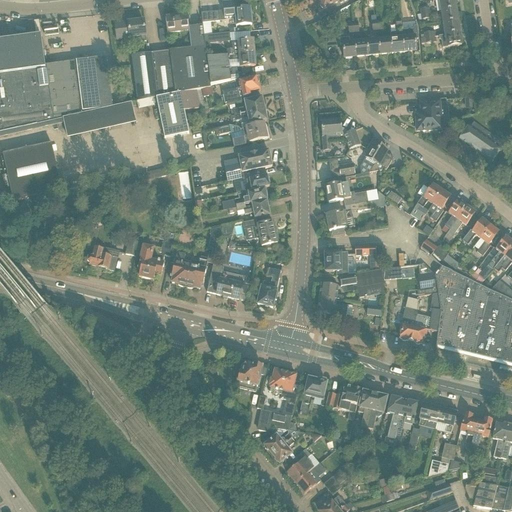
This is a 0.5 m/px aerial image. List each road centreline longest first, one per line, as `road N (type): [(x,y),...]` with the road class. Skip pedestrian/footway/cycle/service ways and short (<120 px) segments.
road 1 (tertiary): [(289,348),(302,245),(294,92)]
road 2 (residential): [(183,324),(177,347),(187,371),(303,511)]
road 3 (residential): [(511,217),(358,113),(348,89)]
road 4 (secondary): [(511,403),(368,365)]
road 5 (residential): [(495,79),(348,89)]
